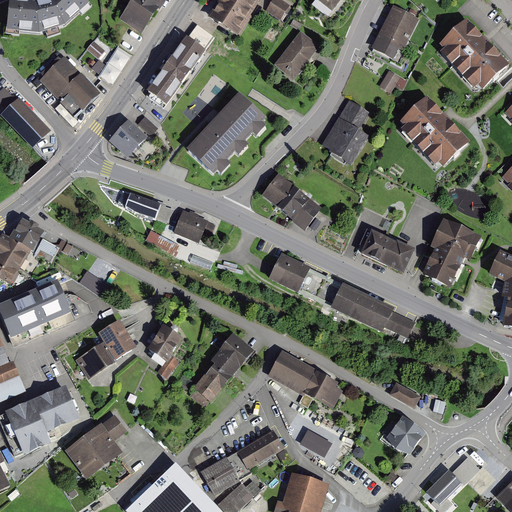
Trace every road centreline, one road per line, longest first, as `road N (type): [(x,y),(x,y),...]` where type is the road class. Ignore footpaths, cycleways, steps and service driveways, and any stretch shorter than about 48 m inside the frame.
road 1 (tertiary): [(232,215),(511,348)]
road 2 (residential): [(25,202),(91,247),(280,340)]
road 3 (residential): [(376,0),(323,111),(247,188),(232,215)]
road 4 (residential): [(280,340),(262,374),(276,423),(295,452),(364,511)]
road 5 (residential): [(280,340),(442,438)]
road 6 (secondary): [(186,0),(81,151)]
road 7 (tertiary): [(81,151),(107,169),(232,215)]
road 8 (residential): [(0,56),(81,151)]
